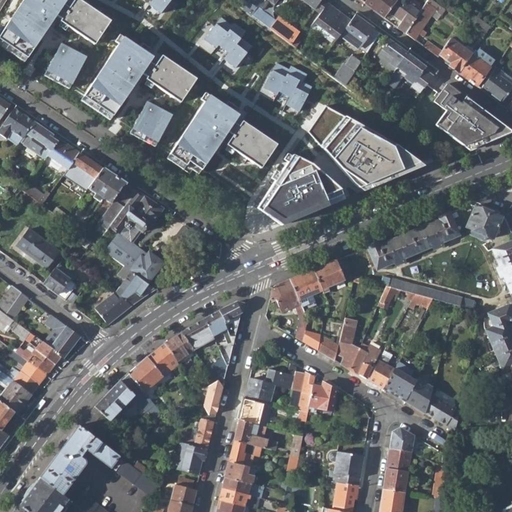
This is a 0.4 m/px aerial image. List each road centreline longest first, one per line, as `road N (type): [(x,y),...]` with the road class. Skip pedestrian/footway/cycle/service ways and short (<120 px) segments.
road 1 (residential): [(256,261),(0,80)]
road 2 (residential): [(347,0),(511,123)]
road 3 (residential): [(249,327),(202,511)]
road 4 (secondary): [(256,261),(180,298),(110,346)]
road 5 (secondary): [(118,354),(184,305),(260,272)]
road 6 (residential): [(249,327),(383,403)]
road 7 (residential): [(0,262),(110,346)]
road 8 (secondary): [(464,178),(344,229)]
